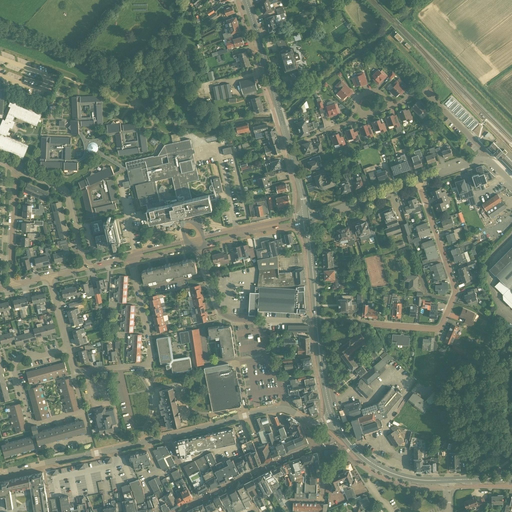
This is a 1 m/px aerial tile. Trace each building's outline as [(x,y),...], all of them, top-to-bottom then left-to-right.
[(263,11),(264,14),(276,10),(274,7),(271,8),(270,4),(262,7),(262,8),(261,9),(262,11),(263,11)] [(228,8),(228,7),(224,9),(221,10),(222,13),(225,12),(226,15),(234,13),(232,6),(228,8)] [(274,16),(267,18),(265,19),(266,22),(266,23),(267,24),(267,25),(268,25),(279,21),(282,21),(280,15),(285,13),(284,10),(277,12),(278,15),(274,16)] [(321,30),(325,28),(320,15),(316,17),(321,30)] [(226,28),(229,27),(238,24),(237,23),(238,22),(238,21),(237,21),(236,18),(232,19),(231,19),(224,21),(226,28)] [(269,29),(270,32),(272,31),(281,28),(280,25),(277,26),(276,23),(279,21),(268,25),(268,26),(267,27),(268,29),(269,29)] [(225,39),(232,37),(232,34),(236,32),(240,31),(239,28),(239,27),(239,26),(238,25),(238,24),(229,27),(231,30),(227,32),(223,34),(225,39)] [(394,36),(400,42),(404,39),(397,32),(394,36)] [(225,39),(223,40),(225,45),(227,45),(228,48),(229,47),(230,48),(231,48),(235,47),(242,45),(244,44),(242,37),(240,37),(239,37),(239,36),(236,37),(236,38),(233,39),(232,37),(230,38),(225,39)] [(285,72),(298,68),(296,61),(300,60),(298,54),(294,55),(292,48),(287,49),(285,39),(277,41),(276,41),(279,52),(285,72)] [(240,61),(248,59),(246,51),(243,52),(243,51),(240,52),(240,53),(233,55),(234,58),(235,58),(237,62),(240,61)] [(250,65),(248,59),(240,61),(237,62),(232,63),(233,66),(241,64),(242,67),(250,65)] [(373,73),(374,74),(372,76),(374,78),(373,79),(378,84),(387,75),(382,70),(380,72),(378,70),(377,71),(376,70),(373,73)] [(361,86),(367,84),(363,72),(356,75),(357,76),(352,78),(355,86),(361,84),(361,86)] [(256,86),(254,78),(240,82),(243,94),(257,90),(256,86)] [(400,83),(399,83),(397,81),(392,85),(393,87),(389,91),(391,93),(391,94),(391,95),(392,96),(393,96),(394,95),(395,97),(400,93),(401,94),(406,89),(403,87),(406,85),(399,78),(397,80),(400,83)] [(353,92),(344,83),(341,80),(336,86),(339,89),(340,90),(337,93),(343,99),(347,95),(348,97),(353,92)] [(213,87),(216,100),(232,97),(229,84),(213,87)] [(323,108),(321,101),(320,96),(317,96),(316,92),(314,92),(316,99),(317,102),(320,109),(321,113),(326,112),(328,117),(340,113),(337,106),(336,107),(335,104),(334,104),(333,102),(331,101),(327,102),(327,103),(327,106),(325,107),(323,108)] [(98,126),(98,125),(103,124),(102,104),(102,101),(101,95),(80,97),(80,96),(77,96),(77,97),(72,97),(72,111),(73,118),(72,118),(78,118),(78,120),(70,120),(71,120),(71,124),(68,127),(71,130),(71,133),(71,134),(79,133),(80,135),(81,137),(82,138),(83,140),(84,144),(84,148),(84,152),(83,155),(81,157),(79,159),(76,160),(73,160),(71,159),(70,159),(71,146),(72,143),(71,143),(71,137),(71,138),(50,137),(50,136),(47,136),(47,137),(41,137),(42,137),(41,158),(40,158),(40,159),(40,160),(40,161),(41,161),(41,166),(60,167),(62,167),(62,162),(64,162),(64,170),(64,169),(68,169),(71,172),(74,170),(77,170),(78,170),(78,162),(79,161),(81,160),(82,159),(84,159),(86,158),(88,157),(89,156),(91,156),(93,156),(95,155),(97,155),(98,155),(100,156),(102,156),(103,157),(105,158),(121,168),(119,170),(114,173),(111,166),(110,166),(111,166),(107,168),(103,167),(102,170),(95,173),(91,172),(90,176),(87,177),(86,177),(89,184),(87,184),(85,179),(79,182),(78,182),(81,187),(80,188),(81,191),(81,190),(82,190),(88,217),(88,218),(93,216),(94,217),(97,216),(96,213),(116,209),(117,209),(115,203),(119,202),(118,201),(118,200),(118,199),(117,199),(113,179),(112,177),(125,171),(127,170),(128,174),(131,185),(133,185),(136,198),(139,197),(141,206),(146,204),(147,209),(148,214),(149,215),(148,215),(149,217),(150,223),(154,222),(158,221),(160,223),(162,224),(165,225),(167,225),(170,225),(172,223),(174,222),(175,219),(176,217),(178,216),(181,216),(213,208),(211,202),(216,201),(216,202),(220,201),(219,199),(218,195),(217,193),(223,192),(219,177),(213,179),(214,184),(212,185),(211,185),(210,186),(209,188),(210,189),(211,190),(212,191),(213,191),(215,197),(210,199),(209,194),(192,199),(188,182),(199,179),(196,167),(195,162),(194,155),(193,153),(193,152),(190,138),(165,145),(158,156),(154,157),(154,156),(126,162),(127,167),(125,167),(105,155),(103,154),(103,152),(102,151),(102,148),(101,144),(102,142),(102,141),(103,139),(104,138),(106,137),(110,136),(116,134),(117,146),(117,149),(118,149),(119,155),(119,154),(139,152),(143,152),(143,151),(148,150),(145,130),(145,126),(144,126),(143,121),(123,124),(122,124),(123,129),(121,130),(120,122),(120,123),(116,123),(113,121),(110,124),(107,124),(106,124),(108,132),(104,135),(101,137),(97,138),(93,139),(89,139),(87,138),(84,137),(82,134),(81,132),(81,129),(81,126),(94,125),(94,126),(98,126)] [(249,100),(250,106),(253,105),(261,103),(259,97),(252,99),(249,100)] [(11,99),(9,103),(8,106),(10,107),(5,120),(2,119),(0,124),(0,149),(22,159),(28,146),(6,136),(9,128),(12,129),(15,122),(12,121),(14,117),(36,126),(41,114),(21,106),(22,104),(11,99)] [(425,113),(429,109),(422,103),(420,105),(417,102),(411,108),(419,115),(423,111),(425,113)] [(263,110),(261,103),(253,105),(254,109),(252,109),(253,113),(257,112),(257,113),(261,112),(260,111),(263,110)] [(470,128),(472,128),(473,127),(473,117),(469,117),(469,115),(467,115),(466,115),(461,108),(460,108),(456,106),(456,109),(452,109),(455,113),(455,109),(459,111),(459,113),(458,115),(461,115),(461,117),(463,116),(465,117),(468,117),(468,120),(466,121),(467,123),(468,122),(472,122),(472,125),(467,125),(470,128)] [(407,121),(412,119),(409,109),(406,110),(406,109),(398,112),(401,121),(406,119),(407,121)] [(402,131),(400,125),(396,115),(393,116),(393,115),(385,118),(388,126),(394,124),(395,127),(397,133),(402,131)] [(297,123),(296,125),(297,126),(298,127),(299,130),(319,124),(318,122),(315,123),(314,121),(306,124),(305,120),(304,117),(299,119),(300,122),(297,123)] [(387,131),(386,130),(387,130),(384,123),(381,124),(380,120),(372,122),(375,131),(380,129),(381,132),(385,131),(385,132),(387,131)] [(248,124),(236,126),(238,133),(250,130),(248,124)] [(267,137),(276,135),(275,131),(276,130),(275,129),(274,128),(269,129),(269,130),(266,131),(265,130),(268,129),(267,124),(254,127),(256,139),(267,136),(267,137)] [(319,124),(299,130),(299,133),(299,134),(299,136),(300,136),(301,137),(304,136),(310,134),(309,131),(310,130),(311,131),(314,130),(314,129),(318,127),(319,124)] [(374,135),(370,125),(367,126),(366,124),(358,127),(361,133),(362,133),(364,136),(367,135),(368,138),(374,135)] [(360,139),(357,131),(354,132),(352,128),(345,131),(348,140),(353,138),(354,141),(360,139)] [(333,135),(331,136),(334,145),(339,143),(340,146),(345,144),(343,136),(340,137),(338,133),(338,134),(338,133),(337,132),(334,133),(334,134),(334,135),(333,135)] [(270,144),(268,145),(264,146),(264,147),(278,142),(279,141),(278,139),(277,139),(276,135),(267,137),(267,138),(268,137),(270,144)] [(153,137),(149,142),(154,146),(158,141),(153,137)] [(280,148),(278,142),(264,147),(265,149),(266,150),(269,149),(270,151),(272,150),(271,149),(275,148),(276,149),(280,148)] [(316,146),(312,147),(312,145),(311,145),(310,142),(303,144),(304,149),(303,150),(304,151),(305,152),(305,153),(306,153),(306,156),(310,154),(310,152),(313,151),(317,150),(318,153),(323,151),(321,142),(315,144),(316,146)] [(487,147),(486,148),(496,157),(497,156),(500,159),(501,159),(511,169),(511,161),(505,154),(507,152),(504,149),(502,151),(492,142),(487,147)] [(445,147),(446,150),(442,151),(444,157),(452,154),(450,148),(450,149),(449,146),(445,147)] [(231,147),(223,149),(224,155),(232,153),(231,147)] [(427,152),(428,155),(426,156),(428,163),(436,160),(434,156),(437,155),(434,147),(429,149),(430,152),(427,152)] [(423,165),(420,159),(423,158),(420,149),(414,151),(415,155),(412,157),(413,161),(415,168),(423,165)] [(246,152),(236,155),(237,160),(244,158),(244,156),(247,155),(246,152)] [(399,164),(402,171),(410,168),(405,155),(397,157),(399,164)] [(311,158),(312,161),(308,162),(307,164),(308,166),(309,166),(310,169),(320,167),(318,162),(321,162),(320,156),(311,158)] [(265,159),(266,161),(265,161),(266,165),(271,164),(272,170),(279,168),(279,169),(283,168),(282,165),(281,165),(279,159),(270,162),(270,160),(269,160),(268,158),(265,159)] [(208,164),(208,168),(212,167),(212,172),(219,171),(218,162),(208,164)] [(402,171),(399,164),(391,166),(394,174),(402,171)] [(386,170),(377,173),(374,165),(363,169),(365,175),(369,174),(371,181),(376,179),(378,178),(379,180),(388,177),(386,170)] [(478,173),(472,175),(478,192),(482,191),(481,189),(482,189),(483,191),(486,190),(484,183),(487,182),(487,181),(492,179),(495,177),(490,171),(484,174),(482,165),(476,167),(477,169),(478,173)] [(330,176),(327,178),(325,172),(327,171),(326,168),(313,172),(317,185),(318,186),(319,187),(320,187),(320,188),(321,188),(322,188),(323,188),(324,188),(325,188),(334,185),(332,178),(331,178),(330,176)] [(344,174),(346,180),(339,183),(342,193),(350,190),(348,183),(352,182),(350,177),(349,172),(344,174)] [(356,175),(350,177),(352,182),(354,182),(356,188),(363,186),(361,179),(360,176),(357,177),(356,175)] [(266,176),(259,178),(256,179),(258,185),(260,184),(261,187),(271,184),(271,181),(268,182),(266,176)] [(471,189),(467,190),(463,179),(455,182),(459,194),(465,192),(467,197),(473,195),(471,189)] [(31,195),(34,186),(27,183),(23,192),(31,195)] [(277,186),(272,187),(273,190),(277,189),(278,192),(287,190),(286,184),(277,186)] [(42,189),(34,186),(31,195),(38,198),(42,189)] [(435,188),(431,190),(432,191),(431,191),(434,198),(437,197),(439,197),(440,200),(447,197),(450,196),(449,195),(450,195),(450,193),(449,194),(448,193),(445,194),(445,191),(441,192),(440,189),(435,190),(435,188)] [(49,192),(42,189),(38,198),(45,201),(49,192)] [(482,204),(482,205),(480,206),(487,218),(490,216),(491,218),(506,208),(497,194),(482,204)] [(290,206),(290,204),(288,195),(276,198),(278,207),(282,206),(283,208),(290,206)] [(439,203),(436,204),(438,211),(447,208),(445,204),(449,203),(448,200),(447,197),(440,200),(441,203),(439,203)] [(405,207),(402,208),(404,214),(407,213),(407,214),(412,212),(412,213),(420,210),(419,205),(418,205),(415,199),(409,201),(410,205),(405,207)] [(53,212),(61,210),(59,201),(51,203),(53,212)] [(249,203),(251,217),(258,216),(256,206),(255,202),(249,203)] [(256,206),(258,216),(264,215),(264,214),(262,205),(256,206)] [(382,211),(382,212),(378,213),(380,218),(384,216),(386,222),(388,227),(385,228),(388,235),(395,233),(396,235),(402,233),(397,218),(395,213),(394,214),(392,208),(388,209),(382,211)] [(64,218),(61,210),(53,212),(55,221),(64,218)] [(457,217),(459,216),(461,223),(465,221),(462,212),(456,214),(457,217)] [(108,220),(109,220),(109,221),(105,222),(106,225),(103,226),(101,220),(91,222),(94,234),(104,232),(103,229),(106,228),(110,246),(114,245),(115,248),(117,248),(117,244),(120,243),(120,242),(119,240),(114,220),(110,221),(110,220),(111,219),(110,218),(110,217),(109,217),(108,218),(108,219),(108,220)] [(64,218),(55,221),(53,221),(54,223),(55,223),(57,230),(66,228),(64,218)] [(447,220),(442,222),(443,222),(445,228),(444,229),(454,225),(452,218),(447,220)] [(34,220),(34,223),(30,223),(30,222),(22,222),(22,230),(29,231),(29,233),(32,233),(32,228),(34,228),(34,225),(43,225),(43,221),(34,220)] [(356,225),(358,230),(355,231),(357,236),(359,235),(361,240),(366,239),(366,240),(367,240),(368,240),(369,240),(369,239),(369,238),(375,235),(372,226),(368,227),(367,222),(360,224),(359,223),(357,223),(357,225),(356,225)] [(418,231),(428,228),(426,222),(420,225),(417,226),(418,231)] [(407,223),(401,225),(404,236),(406,235),(410,234),(411,234),(409,229),(408,226),(407,223)] [(338,230),(339,235),(336,236),(336,237),(336,239),(337,240),(340,239),(340,243),(348,242),(349,245),(355,244),(354,237),(352,231),(349,231),(348,227),(338,230)] [(454,230),(454,233),(446,235),(448,239),(447,239),(448,242),(449,242),(449,243),(458,239),(456,236),(458,235),(457,232),(462,230),(461,227),(460,228),(459,228),(454,230)] [(66,228),(57,230),(59,238),(68,236),(66,228)] [(430,233),(428,228),(418,231),(420,237),(430,233)] [(27,233),(27,237),(21,237),(20,245),(27,245),(26,245),(31,246),(31,239),(34,240),(34,237),(39,237),(39,233),(32,233),(29,233),(27,233)] [(285,235),(285,238),(280,239),(281,239),(282,245),(287,244),(293,243),(291,233),(285,235)] [(98,248),(107,246),(104,234),(95,236),(98,248)] [(410,234),(406,235),(409,244),(414,242),(415,246),(422,243),(420,237),(412,239),(410,234)] [(66,239),(57,241),(58,246),(62,245),(62,249),(68,248),(66,239)] [(424,248),(434,245),(432,239),(422,243),(424,248)] [(258,259),(276,256),(278,256),(281,255),(279,247),(277,240),(269,242),(269,240),(261,242),(263,250),(256,252),(258,259)] [(454,245),(455,249),(451,250),(454,256),(464,252),(462,246),(471,243),(470,240),(454,245)] [(253,247),(249,248),(248,244),(240,246),(243,256),(247,255),(247,258),(255,257),(253,247)] [(436,250),(434,245),(424,248),(426,254),(436,250)] [(243,256),(240,246),(233,248),(234,252),(230,253),(232,262),(239,260),(239,257),(243,256)] [(40,257),(37,258),(36,255),(34,255),(32,247),(29,248),(31,259),(34,259),(36,267),(42,265),(40,257)] [(24,256),(25,259),(21,260),(22,265),(20,265),(21,270),(30,268),(28,260),(31,259),(29,248),(28,248),(25,248),(27,256),(24,256)] [(44,256),(40,257),(42,265),(49,264),(47,256),(49,255),(48,248),(45,248),(46,252),(44,253),(44,256)] [(63,250),(63,252),(53,254),(55,262),(66,260),(64,254),(69,253),(68,249),(63,250)] [(511,251),(510,249),(490,269),(500,280),(494,286),(503,295),(502,295),(503,299),(511,308),(511,251)] [(426,254),(428,259),(422,261),(423,264),(430,261),(429,259),(438,256),(436,250),(426,254)] [(326,261),(333,260),(333,251),(322,251),(323,258),(326,258),(326,261)] [(464,252),(454,256),(456,262),(459,261),(460,264),(468,262),(464,252)] [(227,253),(223,254),(223,253),(212,255),(214,262),(221,261),(222,264),(229,263),(227,253)] [(260,268),(259,272),(257,287),(282,287),(297,286),(297,285),(296,277),(296,271),(286,272),(279,273),(276,256),(258,259),(260,266),(260,268)] [(326,258),(323,258),(323,268),(338,266),(338,263),(333,263),(333,260),(326,261),(326,258)] [(148,269),(147,269),(143,270),(142,271),(142,272),(142,273),(144,284),(197,271),(195,260),(194,259),(193,259),(192,259),(188,260),(188,259),(186,259),(185,260),(184,260),(183,260),(183,261),(170,264),(170,263),(169,263),(168,264),(166,264),(165,264),(165,265),(153,268),(153,267),(151,267),(150,268),(149,268),(148,268),(148,269)] [(441,263),(432,266),(431,263),(424,266),(425,268),(429,267),(431,271),(434,270),(435,273),(443,270),(441,263)] [(468,265),(465,266),(458,269),(459,273),(458,273),(459,276),(471,272),(468,265)] [(296,277),(304,276),(304,268),(298,269),(295,269),(296,271),(296,277)] [(337,270),(334,270),(324,271),(325,280),(329,279),(335,279),(334,274),(340,274),(340,269),(337,269),(337,270)] [(435,273),(436,276),(433,277),(434,281),(434,282),(434,283),(439,283),(438,280),(446,277),(443,270),(435,273)] [(471,272),(459,276),(460,279),(461,279),(463,283),(470,280),(473,279),(471,272)] [(417,290),(418,275),(404,274),(404,281),(409,281),(408,289),(417,290)] [(305,284),(304,276),(296,277),(297,285),(305,284)] [(340,278),(335,279),(329,279),(330,281),(331,282),(334,282),(334,286),(333,286),(333,289),(344,288),(344,282),(340,278)] [(97,304),(98,303),(99,303),(98,296),(97,297),(96,295),(99,294),(99,292),(101,291),(100,288),(104,287),(106,286),(104,279),(102,280),(102,279),(96,281),(98,288),(94,288),(95,295),(96,295),(97,304)] [(436,285),(436,290),(438,290),(438,293),(445,293),(445,289),(448,289),(448,282),(442,283),(442,285),(436,285)] [(92,284),(88,285),(87,283),(81,285),(83,292),(86,292),(87,294),(86,295),(87,297),(88,298),(91,297),(91,296),(95,295),(94,288),(93,289),(92,284)] [(481,283),(476,284),(478,289),(481,288),(483,292),(486,290),(481,283)] [(201,294),(202,294),(201,294),(200,289),(201,289),(200,285),(186,288),(187,292),(190,291),(192,296),(188,297),(191,296),(201,294)] [(298,289),(257,287),(256,287),(255,295),(254,306),(253,306),(253,308),(253,310),(258,311),(264,311),(278,312),(300,313),(303,313),(304,313),(305,313),(305,314),(305,312),(306,312),(306,309),(305,309),(304,291),(305,291),(304,290),(305,290),(304,286),(298,286),(298,289)] [(65,288),(65,289),(62,290),(64,297),(65,300),(67,299),(67,296),(70,295),(68,287),(65,288)] [(72,287),(68,287),(70,295),(75,294),(76,298),(81,297),(80,292),(76,292),(75,287),(72,288),(72,287)] [(464,295),(464,297),(464,298),(465,299),(466,300),(468,305),(477,302),(475,297),(476,296),(475,292),(477,291),(476,288),(473,289),(470,290),(471,292),(471,293),(464,295)] [(44,293),(37,295),(42,313),(47,312),(47,308),(45,309),(43,301),(45,300),(44,293)] [(151,306),(161,304),(159,298),(163,297),(162,294),(148,297),(149,301),(150,300),(151,306)] [(203,297),(202,294),(201,294),(191,296),(188,297),(189,301),(192,300),(194,305),(190,306),(193,305),(203,303),(204,303),(203,303),(202,298),(203,297)] [(254,306),(255,295),(250,294),(249,309),(249,315),(257,315),(258,311),(253,310),(253,308),(253,306),(254,306)] [(390,303),(392,295),(385,294),(384,296),(383,299),(385,299),(384,302),(387,302),(387,303),(390,303)] [(42,313),(37,295),(31,296),(33,303),(36,303),(38,314),(42,313)] [(343,296),(343,299),(339,299),(339,306),(356,305),(356,304),(356,302),(352,302),(351,296),(343,296)] [(25,308),(24,305),(27,305),(26,297),(19,299),(24,317),(26,317),(24,309),(25,308)] [(401,304),(397,303),(398,298),(392,298),(391,303),(393,303),(392,314),(396,315),(396,317),(400,317),(401,304)] [(24,317),(19,299),(13,300),(14,307),(14,308),(18,307),(19,310),(21,318),(24,317)] [(73,302),(74,306),(78,305),(79,309),(84,308),(83,304),(82,300),(73,302)] [(7,302),(1,303),(3,310),(3,313),(4,317),(5,320),(8,319),(6,310),(9,309),(7,302)] [(164,303),(161,304),(151,306),(150,306),(151,309),(152,309),(153,314),(163,312),(161,307),(165,306),(164,303)] [(205,306),(204,303),(203,303),(193,305),(190,306),(191,309),(194,308),(196,314),(192,315),(195,314),(205,312),(206,311),(205,312),(204,306),(205,306)] [(357,311),(356,305),(339,306),(339,312),(348,311),(349,315),(352,315),(352,310),(354,310),(354,312),(357,311)] [(370,305),(369,307),(368,307),(368,317),(373,317),(374,319),(376,319),(377,318),(378,310),(370,309),(370,305)] [(410,306),(410,309),(409,316),(417,316),(417,306),(410,306)] [(78,308),(75,309),(68,311),(69,318),(76,317),(76,314),(79,312),(78,308)] [(477,314),(474,313),(463,308),(460,316),(465,318),(464,323),(472,326),(477,314)] [(168,315),(166,311),(163,312),(153,314),(152,315),(153,318),(154,318),(155,323),(167,321),(166,315),(168,315)] [(207,315),(206,311),(205,312),(195,314),(192,315),(193,318),(196,317),(198,323),(207,321),(206,315),(207,315)] [(76,317),(69,318),(71,325),(79,323),(78,323),(84,322),(82,317),(77,319),(76,317)] [(46,325),(49,334),(55,332),(52,320),(49,321),(50,324),(46,325)] [(167,321),(155,323),(154,323),(155,327),(156,327),(158,332),(167,330),(165,325),(169,324),(171,323),(170,320),(168,320),(167,321)] [(49,334),(46,325),(42,327),(41,323),(39,324),(42,336),(49,334)] [(42,336),(39,324),(36,325),(37,328),(33,329),(34,332),(35,338),(42,336)] [(460,336),(456,334),(459,327),(452,324),(448,333),(459,337),(460,336)] [(219,326),(214,327),(208,327),(209,339),(212,338),(216,338),(215,336),(219,336),(221,336),(226,335),(232,334),(231,327),(231,326),(230,326),(229,326),(223,326),(223,325),(222,325),(219,326)] [(308,332),(308,325),(300,325),(288,325),(288,330),(292,330),(292,331),(294,334),(296,336),(297,336),(297,331),(308,332)] [(83,328),(80,329),(73,331),(75,338),(82,336),(81,334),(85,332),(83,328)] [(199,328),(189,330),(194,366),(204,365),(199,328)] [(15,341),(13,334),(12,329),(9,330),(10,333),(6,334),(8,343),(15,341)] [(35,338),(34,332),(29,333),(29,329),(26,330),(29,342),(36,340),(35,338)] [(25,334),(20,335),(23,344),(29,342),(26,330),(24,331),(25,334)] [(180,333),(182,344),(190,342),(188,331),(180,333)] [(360,332),(343,345),(351,355),(367,344),(363,339),(365,338),(360,332)] [(15,333),(13,334),(15,341),(16,346),(23,344),(20,335),(16,336),(15,333)] [(459,337),(448,333),(444,341),(451,344),(454,337),(458,339),(459,337)] [(232,334),(226,335),(227,347),(234,346),(232,334)] [(226,335),(221,336),(219,336),(221,346),(220,346),(221,348),(221,351),(222,351),(223,358),(223,359),(229,358),(227,347),(226,335)] [(393,335),(392,342),(396,342),(396,344),(409,345),(409,336),(393,335)] [(82,336),(75,338),(77,345),(84,343),(87,342),(86,338),(83,338),(82,336)] [(300,344),(299,344),(300,347),(303,347),(303,349),(305,349),(310,350),(309,338),(299,338),(300,344)] [(437,341),(433,341),(434,338),(429,338),(429,339),(423,339),(422,349),(433,350),(436,350),(437,341)] [(115,351),(111,352),(110,343),(104,344),(105,354),(108,354),(109,361),(116,360),(115,351)] [(299,344),(296,344),(293,344),(294,353),(298,353),(298,354),(303,353),(310,353),(310,350),(305,349),(303,349),(303,347),(300,347),(299,344)] [(367,344),(351,355),(345,360),(350,366),(347,368),(350,371),(352,370),(358,365),(362,362),(358,358),(355,361),(354,359),(360,354),(359,354),(369,347),(367,344)] [(351,355),(343,345),(337,350),(345,360),(351,355)] [(442,354),(447,350),(444,346),(438,350),(442,354)] [(362,378),(368,385),(370,383),(379,375),(381,374),(379,371),(378,371),(392,359),(393,358),(389,355),(388,354),(382,359),(368,371),(369,372),(362,378)] [(89,355),(80,358),(82,363),(89,361),(88,358),(90,358),(89,355)] [(172,357),(160,359),(161,364),(166,363),(167,367),(167,368),(172,367),(171,361),(172,361),(172,357)] [(298,358),(295,358),(296,371),(303,370),(303,368),(312,367),(311,357),(298,359),(298,358)] [(189,358),(172,361),(171,361),(172,367),(173,373),(191,370),(189,358)] [(292,359),(283,360),(284,363),(285,363),(285,370),(293,369),(293,362),(292,362),(292,359)] [(64,362),(57,364),(61,377),(62,376),(61,373),(64,372),(65,375),(68,375),(67,372),(66,372),(64,362)] [(61,377),(57,364),(51,365),(54,378),(56,378),(55,375),(58,374),(59,377),(61,377)] [(353,370),(354,370),(352,372),(354,374),(355,375),(356,374),(360,378),(367,372),(361,364),(353,370)] [(54,378),(51,365),(45,367),(48,380),(49,380),(49,377),(52,376),(53,379),(54,378)] [(48,380),(45,367),(38,369),(42,382),(43,381),(42,378),(46,378),(46,380),(48,380)] [(213,412),(239,407),(240,406),(241,406),(241,405),(241,404),(240,402),(242,401),(236,371),(234,372),(234,369),(233,368),(232,367),(205,373),(213,412)] [(42,382),(38,369),(32,371),(35,383),(37,383),(36,380),(39,379),(40,382),(42,382)] [(35,383),(32,371),(26,372),(28,382),(33,381),(34,384),(35,383)] [(299,381),(298,381),(298,382),(297,379),(289,380),(289,385),(293,384),(293,387),(309,384),(315,383),(314,377),(310,378),(310,377),(306,378),(305,375),(298,376),(299,381)] [(59,387),(71,384),(70,377),(60,380),(60,379),(57,380),(57,383),(60,382),(61,385),(58,386),(59,387)] [(376,388),(370,383),(368,385),(367,383),(366,384),(361,379),(354,386),(366,398),(373,391),(376,388)] [(29,395),(42,392),(42,390),(39,391),(38,388),(41,387),(40,384),(37,385),(37,386),(28,389),(29,395)] [(71,384),(59,387),(59,389),(62,388),(62,392),(60,392),(60,394),(73,390),(71,384)] [(289,385),(287,385),(289,395),(292,398),(300,397),(299,391),(294,391),(293,387),(293,384),(289,385)] [(309,384),(293,387),(294,391),(299,391),(301,390),(302,393),(308,392),(307,389),(310,388),(309,384)] [(173,388),(160,391),(163,403),(159,403),(160,408),(164,407),(164,409),(161,410),(162,414),(165,413),(166,415),(165,416),(165,420),(167,419),(167,422),(166,422),(167,428),(181,425),(173,388)] [(378,403),(374,405),(386,413),(402,395),(396,390),(395,391),(391,388),(378,403)] [(75,396),(73,390),(60,394),(61,395),(63,395),(64,398),(62,398),(62,400),(75,396)] [(433,390),(424,402),(424,401),(425,401),(414,393),(408,400),(414,405),(414,406),(422,412),(426,407),(428,408),(430,406),(434,402),(439,395),(433,390)] [(300,393),(301,397),(302,405),(298,407),(300,409),(303,408),(307,406),(306,406),(307,406),(306,402),(319,400),(318,394),(313,395),(312,391),(308,392),(302,393),(300,393)] [(43,393),(42,392),(29,395),(31,401),(44,398),(43,397),(41,397),(40,394),(43,393)] [(7,393),(0,394),(0,402),(9,400),(7,393)] [(75,396),(62,400),(62,401),(65,401),(66,404),(63,405),(64,406),(76,403),(75,396)] [(301,397),(292,398),(291,398),(298,407),(302,405),(301,397)] [(44,398),(31,401),(33,408),(46,404),(45,403),(42,404),(42,400),(44,400),(44,398)] [(386,413),(374,405),(362,409),(360,405),(361,405),(361,403),(359,400),(344,405),(345,405),(346,408),(344,409),(348,421),(351,420),(357,439),(363,437),(362,433),(382,427),(381,425),(382,425),(381,420),(383,419),(383,418),(386,418),(385,415),(386,413)] [(8,413),(21,410),(19,403),(9,406),(9,405),(6,406),(7,409),(9,408),(10,411),(8,412),(8,413)] [(76,403),(64,406),(64,408),(67,407),(68,412),(78,409),(76,403)] [(307,406),(306,406),(307,406),(303,408),(305,413),(309,411),(310,415),(318,412),(314,403),(307,406)] [(46,406),(46,404),(33,408),(34,414),(47,411),(47,409),(44,410),(43,407),(46,406)] [(105,426),(112,425),(117,424),(114,409),(102,411),(101,408),(93,410),(94,413),(97,425),(99,426),(99,427),(105,426)] [(23,416),(21,410),(8,413),(8,415),(11,414),(12,417),(9,418),(10,420),(23,416)] [(48,412),(47,411),(34,414),(36,420),(46,418),(45,413),(48,412)] [(24,422),(23,416),(10,420),(10,421),(13,420),(14,424),(11,424),(11,426),(24,422)] [(294,425),(299,423),(291,417),(286,419),(289,427),(294,425)] [(264,430),(261,420),(260,418),(254,419),(258,432),(262,443),(259,444),(260,446),(255,447),(257,452),(261,463),(273,458),(272,454),(268,443),(269,443),(268,440),(264,430)] [(273,438),(269,423),(267,418),(261,420),(264,430),(268,440),(273,438)] [(83,420),(42,431),(34,433),(37,444),(86,431),(83,420)] [(24,422),(11,426),(12,427),(14,427),(16,432),(26,429),(24,422)] [(300,423),(299,423),(294,425),(295,428),(292,429),(291,426),(289,427),(292,435),(294,434),(294,436),(298,434),(299,437),(304,434),(300,423)] [(105,426),(99,427),(100,433),(114,430),(112,425),(105,426)] [(391,428),(393,432),(388,436),(395,447),(398,445),(403,442),(400,438),(399,439),(397,435),(400,433),(397,429),(400,427),(394,426),(391,428)] [(289,441),(287,437),(284,427),(279,429),(281,435),(280,436),(283,443),(286,453),(296,449),(293,439),(289,441)] [(191,440),(188,441),(188,439),(175,441),(179,457),(185,455),(186,458),(192,457),(190,450),(206,447),(206,446),(212,445),(212,447),(216,446),(216,447),(236,442),(235,436),(233,436),(231,430),(213,434),(213,433),(205,434),(206,437),(203,438),(203,436),(191,439),(191,440)] [(425,458),(425,448),(425,435),(409,430),(407,440),(410,440),(411,436),(412,436),(409,448),(414,448),(414,459),(425,458)] [(292,435),(287,437),(289,441),(293,439),(296,449),(307,445),(308,444),(304,434),(299,437),(298,434),(294,436),(294,434),(292,435)] [(280,435),(273,438),(268,440),(269,443),(273,454),(272,454),(273,458),(286,453),(283,443),(280,436),(280,435)] [(31,437),(7,444),(3,445),(1,446),(4,456),(34,448),(31,437)] [(246,442),(245,442),(244,439),(240,441),(241,444),(246,456),(251,454),(257,452),(255,447),(252,440),(248,441),(247,439),(245,440),(246,442)] [(157,447),(158,449),(152,450),(159,465),(162,470),(168,467),(175,463),(166,445),(157,447)] [(129,455),(130,462),(132,462),(133,468),(134,468),(141,467),(143,466),(145,466),(153,464),(147,451),(140,452),(139,452),(134,453),(129,455)] [(261,463),(257,452),(251,454),(256,466),(261,463)] [(430,459),(425,459),(426,464),(423,464),(423,472),(431,472),(431,471),(436,471),(436,462),(438,462),(438,452),(435,452),(435,457),(435,458),(431,458),(431,459),(430,459)] [(200,458),(194,461),(189,463),(203,492),(209,488),(199,468),(204,466),(203,464),(208,461),(209,464),(215,461),(211,453),(205,456),(200,458)] [(317,453),(313,454),(307,455),(311,472),(310,493),(317,493),(317,476),(316,470),(320,469),(318,460),(319,460),(317,453)] [(251,454),(246,456),(251,468),(256,466),(251,454)] [(235,463),(240,474),(250,469),(245,458),(243,455),(233,461),(235,463)] [(307,455),(301,457),(304,467),(305,475),(305,483),(305,485),(304,498),(317,498),(317,493),(310,493),(311,472),(307,455)] [(304,467),(301,457),(290,461),(292,467),(293,473),(295,480),(295,482),(295,489),(295,498),(301,498),(304,498),(305,485),(305,483),(305,475),(304,467)] [(426,464),(425,459),(425,458),(414,459),(414,472),(422,472),(423,472),(423,464),(426,464)] [(235,463),(233,461),(232,460),(230,461),(229,459),(227,460),(226,459),(224,460),(227,467),(235,463)] [(224,460),(218,463),(221,470),(227,467),(224,460)] [(216,464),(215,461),(209,464),(211,468),(214,473),(221,470),(218,463),(216,464)] [(290,461),(285,463),(289,472),(291,479),(291,481),(295,480),(293,473),(292,467),(290,461)] [(203,492),(189,463),(183,466),(198,494),(203,492)] [(227,467),(221,470),(214,473),(216,477),(219,484),(220,484),(219,484),(224,481),(225,481),(230,479),(230,478),(234,477),(240,474),(235,463),(227,467)] [(285,463),(279,466),(284,474),(284,475),(285,477),(287,483),(288,486),(291,485),(291,482),(291,481),(291,479),(289,472),(285,463)] [(279,466),(271,470),(276,477),(280,475),(280,476),(282,475),(286,487),(288,486),(287,483),(285,477),(284,475),(284,474),(279,466)] [(211,468),(205,471),(202,472),(210,488),(219,484),(216,477),(214,473),(211,468)] [(186,501),(192,498),(178,469),(171,473),(172,474),(182,495),(186,501)] [(271,470),(263,474),(272,491),(279,503),(283,500),(276,488),(280,485),(276,477),(271,470)] [(342,473),(339,474),(329,478),(333,487),(331,488),(333,492),(340,489),(343,494),(345,493),(348,501),(351,499),(345,487),(348,485),(349,486),(357,483),(355,478),(353,479),(349,470),(344,472),(342,473)] [(48,511),(47,500),(43,472),(0,481),(0,511),(48,511)] [(272,491),(263,474),(258,476),(268,495),(269,496),(270,495),(269,493),(272,491)] [(258,476),(253,479),(262,497),(265,495),(265,496),(268,495),(258,476)] [(159,497),(158,493),(161,492),(158,486),(161,484),(160,481),(158,477),(148,481),(150,486),(155,495),(157,498),(159,497)] [(169,495),(172,493),(174,493),(166,478),(161,480),(168,493),(169,495)] [(253,479),(245,484),(251,496),(257,493),(259,497),(256,499),(260,507),(266,504),(263,499),(262,497),(253,479)] [(147,511),(147,508),(147,507),(145,498),(144,496),(142,487),(140,482),(139,480),(134,481),(130,483),(130,484),(135,499),(137,511),(147,511)] [(245,507),(251,505),(249,501),(252,499),(244,484),(236,488),(242,500),(245,507)] [(137,511),(135,499),(134,499),(129,485),(121,486),(123,491),(125,500),(123,501),(124,511),(137,511)] [(242,500),(236,488),(227,492),(233,505),(236,511),(237,511),(246,508),(245,507),(242,500)] [(174,493),(172,493),(175,498),(179,505),(186,501),(182,495),(181,495),(178,489),(175,491),(176,493),(174,494),(174,493)] [(236,511),(233,505),(227,492),(219,496),(225,508),(226,511),(236,511)] [(168,493),(167,494),(163,496),(167,503),(167,504),(170,510),(174,507),(169,497),(170,497),(169,495),(168,493)] [(172,493),(169,495),(170,497),(169,497),(174,507),(179,505),(175,498),(172,493)] [(114,507),(110,508),(106,508),(103,494),(101,495),(103,509),(103,511),(117,511),(116,508),(115,503),(115,500),(111,501),(112,505),(113,505),(114,507)] [(157,498),(155,495),(151,496),(155,511),(164,511),(162,507),(157,498)] [(498,496),(491,496),(492,504),(503,503),(502,495),(498,495),(498,496)] [(62,497),(60,497),(62,511),(71,511),(71,510),(71,509),(70,509),(70,506),(69,502),(70,502),(69,500),(68,496),(62,497)] [(155,511),(151,496),(146,497),(149,507),(147,507),(147,508),(147,511),(155,511)] [(219,496),(214,499),(219,509),(220,511),(226,511),(225,508),(219,496)] [(359,499),(357,500),(359,504),(361,503),(361,505),(363,507),(370,503),(367,496),(361,499),(359,500),(359,499)] [(62,511),(60,497),(56,498),(51,499),(53,511),(62,511)] [(79,498),(80,504),(78,504),(79,511),(86,511),(86,508),(85,503),(84,497),(79,498)] [(165,511),(170,510),(167,504),(166,504),(163,497),(159,499),(162,507),(164,511),(165,511)] [(479,502),(476,503),(475,497),(464,501),(467,511),(481,505),(481,506),(486,504),(483,497),(478,499),(479,502)] [(212,511),(219,509),(214,499),(203,504),(205,509),(206,509),(207,511),(212,511)]
